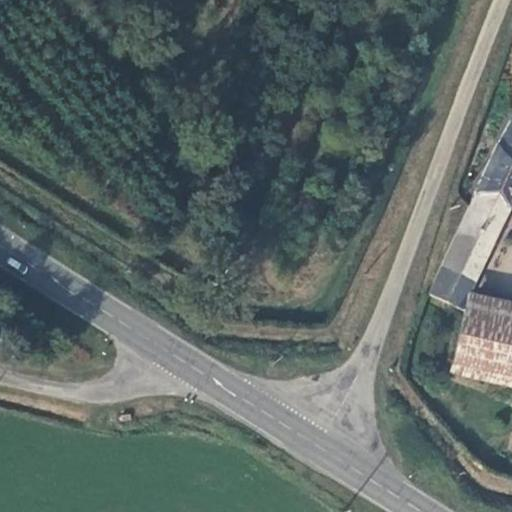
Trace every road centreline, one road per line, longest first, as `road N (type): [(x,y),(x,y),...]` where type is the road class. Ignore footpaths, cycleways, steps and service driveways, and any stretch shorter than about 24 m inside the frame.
road 1 (unclassified): [(321,447),(380,328),(504,0)]
road 2 (primary): [(169,353),(0,246)]
road 3 (residential): [(169,353),(115,390),(56,391),(0,376)]
road 4 (primary): [(321,447),(169,353)]
road 5 (primary): [(422,511),(321,447)]
